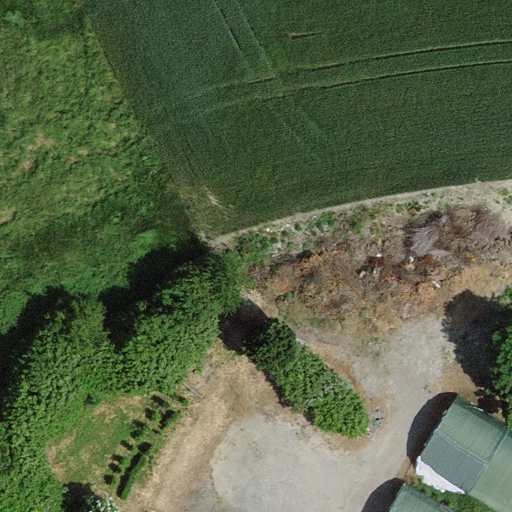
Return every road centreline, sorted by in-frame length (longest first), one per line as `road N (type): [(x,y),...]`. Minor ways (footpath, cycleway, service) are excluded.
road 1 (motorway): [(0,339),(312,207),(511,104)]
road 2 (motorway): [(338,0),(0,137)]
